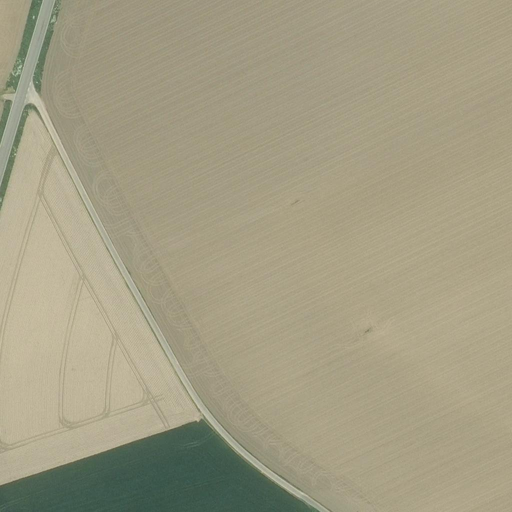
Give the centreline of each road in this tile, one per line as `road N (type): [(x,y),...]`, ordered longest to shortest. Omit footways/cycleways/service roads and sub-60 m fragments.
road 1 (track): [(316,511),(203,420),(37,105),(23,92)]
road 2 (secondary): [(0,172),(46,0)]
